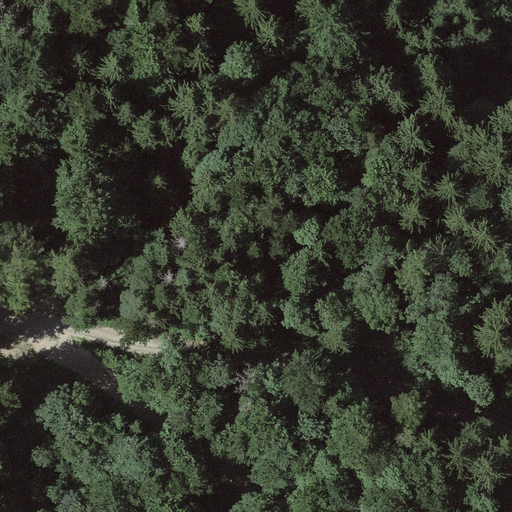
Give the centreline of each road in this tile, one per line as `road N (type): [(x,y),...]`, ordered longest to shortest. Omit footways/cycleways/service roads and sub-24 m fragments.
road 1 (track): [(34,333),(52,325),(344,374),(511,433)]
road 2 (track): [(247,511),(34,333)]
